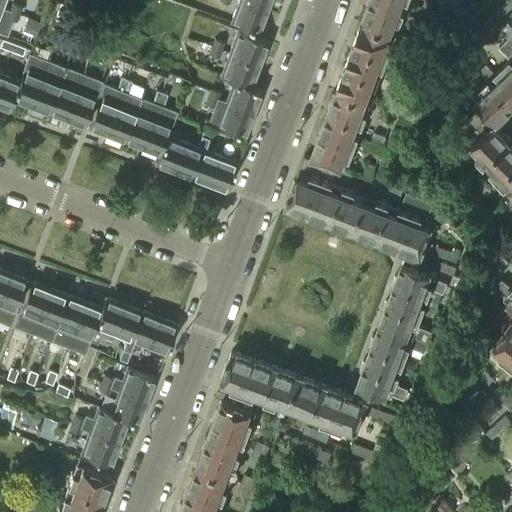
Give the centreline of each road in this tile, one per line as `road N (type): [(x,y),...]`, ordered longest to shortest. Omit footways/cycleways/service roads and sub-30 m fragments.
road 1 (residential): [(228,263),(323,0)]
road 2 (residential): [(139,511),(228,263)]
road 3 (residential): [(228,263),(0,179)]
